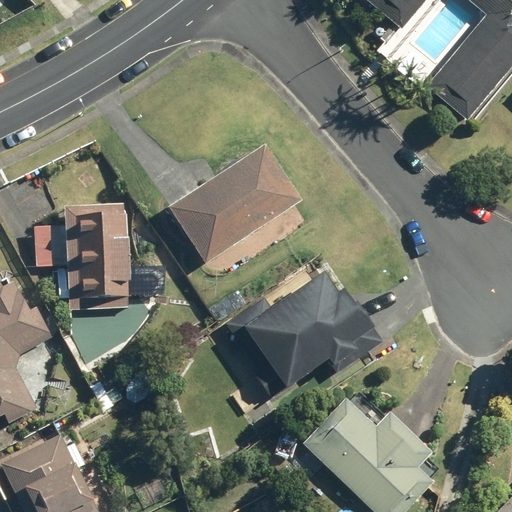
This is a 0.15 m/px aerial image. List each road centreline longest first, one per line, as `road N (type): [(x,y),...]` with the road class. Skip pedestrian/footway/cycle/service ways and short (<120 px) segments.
road 1 (residential): [(243,0),(495,284)]
road 2 (tertiary): [(0,112),(182,0)]
